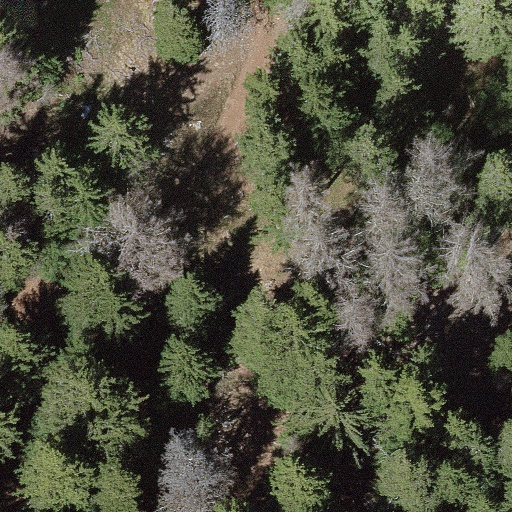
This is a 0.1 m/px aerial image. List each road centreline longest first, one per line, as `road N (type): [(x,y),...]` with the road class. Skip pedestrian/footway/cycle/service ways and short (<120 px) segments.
road 1 (track): [(265,23),(202,173),(76,249),(0,322)]
road 2 (track): [(272,0),(265,23),(175,108),(48,166),(0,225)]
